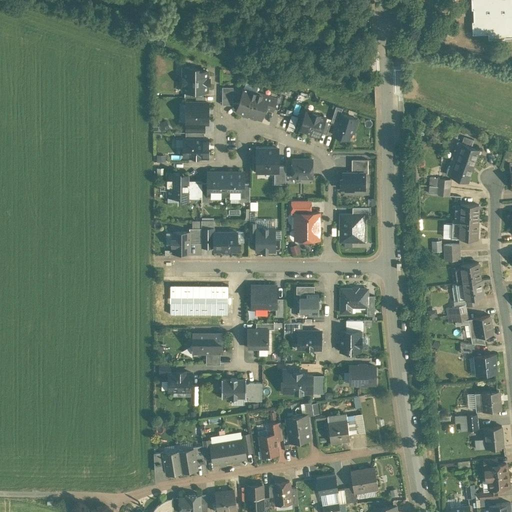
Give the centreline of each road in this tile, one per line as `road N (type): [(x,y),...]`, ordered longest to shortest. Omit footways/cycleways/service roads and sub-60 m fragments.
road 1 (residential): [(390,264),(382,0)]
road 2 (residential): [(107,503),(178,482),(360,453)]
road 3 (residential): [(423,511),(390,264)]
road 4 (residential): [(330,265),(331,169),(323,151),(263,127),(223,127)]
road 5 (residential): [(511,370),(493,179)]
